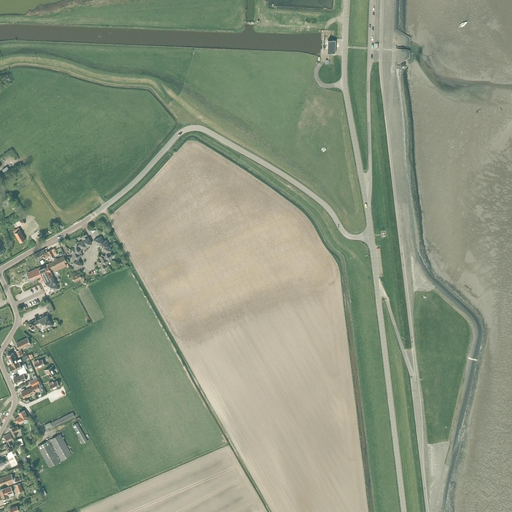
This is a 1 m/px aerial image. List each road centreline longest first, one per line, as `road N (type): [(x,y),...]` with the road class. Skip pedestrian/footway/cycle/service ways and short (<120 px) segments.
road 1 (tertiary): [(0,269),(93,215),(176,135),(195,127),(304,189),(345,234),(370,237)]
road 2 (tertiary): [(403,511),(370,237)]
road 3 (tertiary): [(370,237),(345,98),(346,0)]
